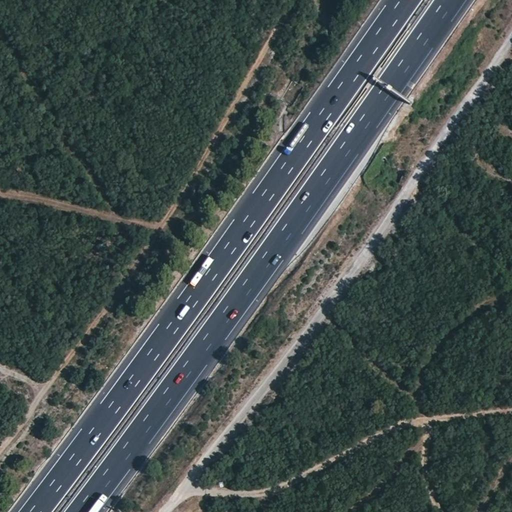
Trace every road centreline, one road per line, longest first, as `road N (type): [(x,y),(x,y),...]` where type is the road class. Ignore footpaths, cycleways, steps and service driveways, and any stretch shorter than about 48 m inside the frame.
road 1 (motorway): [(78,511),(450,0)]
road 2 (motorway): [(404,0),(36,511)]
road 3 (track): [(162,511),(260,390),(511,29)]
road 4 (track): [(0,450),(161,227),(295,0)]
road 5 (track): [(511,413),(422,419),(258,493),(176,494)]
